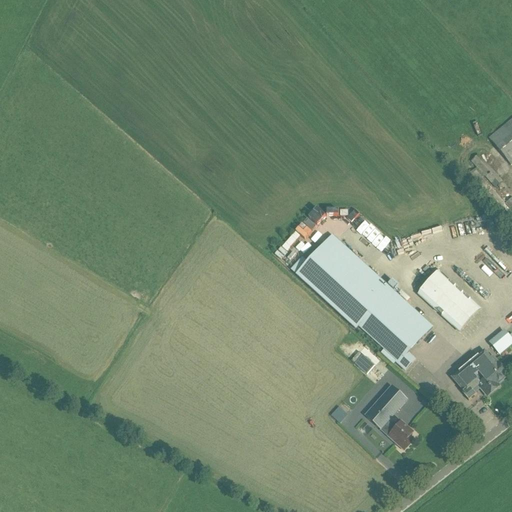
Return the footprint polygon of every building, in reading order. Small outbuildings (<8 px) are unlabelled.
[(362,30),(362,50),(380,50),(380,39),(372,39),(372,30),(362,30)] [(511,121),(510,119),(483,141),(497,157),(495,159),(504,170),(511,163),(511,121)] [(475,170),(467,177),(508,223),(511,218),(511,211),(506,204),(475,170)] [(335,231),(339,225),(324,211),(319,217),(335,231)] [(360,237),(363,237),(363,226),(355,226),(354,241),(360,241),(360,237)] [(288,246),(296,249),(298,243),(290,240),(288,246)] [(303,260),(292,272),(357,331),(359,328),(398,363),(397,364),(405,371),(416,360),(409,354),(433,328),(370,270),(361,280),(324,247),(308,264),(303,260)] [(378,255),(374,258),(384,267),(387,263),(378,255)] [(495,260),(485,263),(488,274),(498,272),(495,260)] [(419,271),(422,269),(417,263),(407,269),(409,272),(399,278),(404,287),(418,279),(421,284),(425,281),(419,271)] [(440,272),(419,296),(459,332),(480,309),(440,272)] [(156,309),(166,308),(165,296),(155,298),(156,309)] [(289,319),(286,316),(265,340),(278,351),(297,329),(303,335),(321,314),(305,300),(289,319)] [(268,315),(281,314),(280,301),(267,302),(268,315)] [(327,326),(339,336),(345,329),(332,319),(327,326)] [(511,339),(505,331),(489,344),(500,356),(511,346),(511,339)] [(321,384),(330,373),(326,370),(330,366),(308,348),(296,363),(321,384)] [(485,351),(452,379),(463,391),(461,393),(464,396),(467,398),(472,393),(472,391),(478,386),(487,397),(500,387),(498,385),(509,376),(492,356),(490,358),(485,351)] [(368,368),(374,375),(382,368),(376,361),(368,368)] [(350,407),(356,401),(336,379),(330,385),(350,407)] [(392,388),(366,418),(381,431),(388,438),(391,435),(397,440),(394,443),(404,452),(412,443),(408,439),(413,434),(401,423),(394,417),(407,401),(392,388)] [(348,417),(339,408),(331,417),(340,425),(348,417)] [(423,431),(433,419),(421,409),(411,420),(423,431)]
